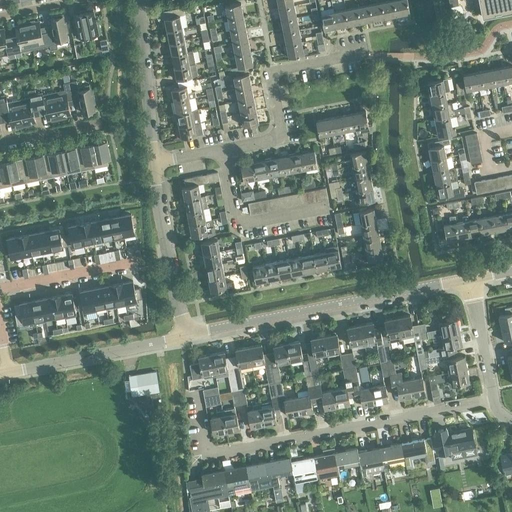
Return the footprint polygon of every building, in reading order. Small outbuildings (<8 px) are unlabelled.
[(277,0),(279,8),(295,5),(293,0),(277,0)] [(395,0),(393,0),(382,2),(385,18),(398,15),(395,0)] [(410,13),(407,0),(395,0),(398,15),(410,13)] [(511,0),(479,0),(483,17),(511,10),(511,9),(511,8),(511,0)] [(374,20),(385,18),(382,2),(371,5),(374,20)] [(226,6),(228,18),(244,15),(241,3),(226,6)] [(352,5),(353,8),(346,9),(349,25),(361,22),(358,7),(357,4),(352,5)] [(297,18),(295,5),(279,8),(282,21),(297,18)] [(361,22),(374,20),(371,5),(358,7),(361,22)] [(341,10),(334,12),(337,27),(349,25),(346,9),(345,6),(340,7),(341,10)] [(165,19),(167,30),(183,27),(180,16),(185,15),(185,14),(188,14),(186,8),(184,8),(169,10),(171,18),(165,19)] [(328,13),(321,14),(324,30),(337,27),(334,12),(333,8),(328,9),(328,13)] [(90,9),(84,10),(89,35),(100,33),(97,16),(95,16),(93,10),(91,10),(90,9)] [(77,38),(89,35),(84,10),(77,12),(77,13),(75,14),(76,20),(74,21),(77,38)] [(54,31),(48,32),(50,46),(51,50),(58,48),(57,44),(68,42),(66,32),(68,31),(66,22),(64,22),(63,15),(55,16),(56,18),(51,19),(54,31)] [(231,31),(246,28),(244,15),(228,18),(231,31)] [(299,29),(297,18),(282,21),(284,33),(299,29)] [(33,49),(50,46),(48,32),(42,33),(39,21),(34,22),(34,21),(27,22),(33,49)] [(22,51),(33,49),(27,22),(20,24),(20,25),(16,26),(18,38),(12,40),(15,53),(16,57),(23,56),(22,51)] [(183,27),(167,30),(170,43),(185,40),(183,27)] [(248,40),(246,28),(231,31),(233,43),(248,40)] [(0,56),(15,53),(12,40),(6,41),(4,29),(0,29),(0,56)] [(286,45),(302,42),(299,29),(284,33),(286,45)] [(106,39),(101,40),(103,50),(103,51),(109,50),(109,49),(107,38),(106,39)] [(325,50),(323,38),(317,39),(318,44),(317,44),(319,51),(325,50)] [(170,43),(172,55),(188,52),(185,40),(170,43)] [(236,55),(251,52),(248,40),(233,43),(236,55)] [(303,49),(302,42),(286,45),(289,57),(304,54),(308,53),(307,48),(303,49)] [(77,57),(83,56),(80,43),(74,44),(77,57)] [(188,52),(172,55),(175,67),(190,64),(190,65),(196,63),(194,51),(188,52)] [(253,65),(251,52),(236,55),(238,67),(231,69),(232,74),(246,71),(245,66),(253,65)] [(179,84),(186,82),(193,81),(190,65),(190,64),(175,67),(177,80),(178,80),(179,84)] [(511,65),(500,68),(503,83),(511,81),(511,65)] [(503,83),(500,68),(488,70),(491,86),(492,89),(497,88),(496,84),(503,83)] [(488,70),(476,73),(479,88),(479,92),(484,91),(484,87),(491,86),(488,70)] [(466,90),(479,88),(476,73),(463,75),(466,90)] [(234,77),(236,89),(252,86),(249,74),(234,77)] [(427,82),(430,95),(445,92),(450,91),(448,78),(443,79),(427,82)] [(77,80),(70,82),(74,99),(80,98),(83,113),(87,112),(88,113),(95,111),(93,104),(95,103),(93,94),(92,94),(89,84),(78,87),(77,80)] [(60,119),(67,117),(66,116),(71,115),(68,100),(74,99),(70,82),(63,83),(65,90),(54,92),(60,119)] [(172,89),(174,101),(190,98),(197,97),(196,92),(189,93),(186,82),(179,84),(179,88),(172,89)] [(252,86),(236,89),(239,102),(254,99),(252,86)] [(30,97),(19,99),(24,126),(31,125),(31,123),(36,122),(35,117),(40,115),(39,107),(36,93),(35,89),(28,90),(30,97)] [(36,93),(39,107),(40,115),(46,114),(47,120),(52,119),(52,120),(60,119),(54,92),(43,94),(42,92),(36,93)] [(445,92),(430,95),(432,106),(448,103),(445,92)] [(6,95),(0,96),(0,98),(5,121),(11,119),(12,127),(17,126),(17,128),(24,126),(19,99),(8,102),(6,95)] [(192,111),(192,110),(190,98),(174,101),(177,114),(192,111)] [(502,113),(509,112),(507,101),(506,98),(499,99),(501,107),(502,113)] [(239,102),(241,113),(257,110),(254,99),(239,102)] [(448,103),(432,106),(435,119),(450,116),(465,113),(471,112),(469,106),(467,107),(463,107),(464,109),(456,111),(456,109),(453,110),(452,103),(448,103)] [(177,114),(179,126),(201,121),(199,109),(192,110),(192,111),(177,114)] [(259,123),(257,110),(241,113),(244,126),(259,123)] [(366,111),(353,113),(356,129),(357,136),(363,134),(362,132),(370,130),(370,133),(372,133),(372,128),(369,128),(366,111)] [(353,113),(340,116),(343,131),(356,129),(353,113)] [(340,116),(329,118),(332,134),(343,131),(340,116)] [(450,116),(435,119),(438,137),(456,133),(455,127),(452,128),(450,116)] [(319,136),(332,134),(329,118),(316,121),(319,136)] [(205,129),(203,129),(201,121),(179,126),(182,138),(206,134),(205,129)] [(465,135),(466,141),(478,138),(477,133),(465,135)] [(427,143),(431,160),(446,157),(444,144),(450,143),(449,138),(427,143)] [(479,144),(478,138),(466,141),(467,147),(479,144)] [(89,144),(94,168),(108,165),(107,159),(111,158),(107,140),(89,144)] [(89,144),(76,147),(81,171),(94,168),(89,144)] [(480,150),(479,144),(467,147),(468,152),(480,150)] [(76,147),(62,150),(67,173),(81,171),(76,147)] [(62,150),(48,153),(53,176),(67,173),(62,150)] [(315,150),(302,153),(305,169),(318,166),(315,150)] [(351,159),(353,166),(368,163),(366,150),(343,155),(344,160),(351,159)] [(469,158),(481,156),(480,150),(468,152),(469,158)] [(48,153),(35,156),(39,179),(53,176),(48,153)] [(302,153),(291,155),(294,171),(305,169),(302,153)] [(291,155),(278,157),(281,174),(294,171),(291,155)] [(35,156),(21,159),(26,182),(39,179),(35,156)] [(482,161),(481,156),(469,158),(471,164),(482,161)] [(278,157),(266,160),(269,176),(281,174),(278,157)] [(449,169),(446,157),(431,160),(433,172),(449,169)] [(21,159),(7,162),(12,185),(26,182),(21,159)] [(266,160),(254,162),(257,179),(269,176),(266,160)] [(0,187),(12,185),(7,162),(0,163),(0,187)] [(244,181),(257,179),(254,162),(241,165),(244,181)] [(371,175),(368,163),(353,166),(355,178),(371,175)] [(436,185),(451,181),(458,180),(455,168),(449,169),(433,172),(436,185)] [(183,187),(185,199),(201,196),(199,184),(220,180),(218,172),(185,178),(186,186),(183,187)] [(373,188),(371,175),(355,178),(357,190),(353,191),(353,192),(373,188)] [(508,175),(502,176),(505,188),(510,187),(508,175)] [(505,188),(502,176),(497,178),(499,190),(505,188)] [(497,178),(491,179),(493,191),(499,190),(497,178)] [(493,191),(491,179),(485,180),(488,192),(493,191)] [(485,180),(480,181),(482,193),(488,192),(485,180)] [(452,189),(451,181),(436,185),(438,197),(439,201),(465,196),(464,189),(462,190),(460,188),(457,188),(452,189)] [(476,194),(482,193),(480,181),(474,182),(476,194)] [(326,187),(320,189),(322,201),(328,199),(326,187)] [(373,188),(353,192),(355,203),(375,200),(373,188)] [(322,201),(320,189),(314,190),(316,202),(322,201)] [(314,190),(308,191),(310,203),(316,202),(314,190)] [(308,191),(302,192),(304,204),(310,203),(308,191)] [(302,192),(296,193),(299,205),(304,204),(302,192)] [(299,205),(296,193),(290,195),(293,206),(299,205)] [(185,199),(187,212),(204,209),(208,208),(205,195),(201,196),(185,199)] [(290,195),(284,196),(287,208),(293,206),(290,195)] [(287,208),(284,196),(278,197),(281,209),(287,208)] [(278,197),(272,198),(275,210),(281,209),(278,197)] [(275,210),(272,198),(266,199),(269,211),(275,210)] [(266,199),(260,200),(263,212),(269,211),(266,199)] [(260,200),(254,202),(257,214),(263,212),(260,200)] [(251,215),(257,214),(254,202),(249,203),(251,215)] [(358,211),(361,224),(376,221),(374,208),(363,210),(363,208),(358,209),(359,211),(358,211)] [(187,212),(190,224),(206,221),(204,209),(187,212)] [(499,214),(493,215),(496,231),(508,228),(504,210),(498,211),(499,214)] [(340,213),(334,214),(337,228),(343,227),(340,213)] [(130,214),(120,216),(124,234),(134,232),(130,214)] [(451,224),(444,225),(447,240),(459,238),(456,222),(455,215),(452,216),(452,215),(449,216),(451,224)] [(463,221),(456,222),(459,238),(472,235),(469,220),(468,215),(462,217),(463,221)] [(493,215),(480,218),(483,233),(496,231),(493,215)] [(124,234),(120,216),(110,218),(114,236),(113,236),(114,240),(125,238),(124,234)] [(104,238),(113,236),(114,236),(110,218),(100,220),(104,238)] [(472,235),(483,233),(480,218),(469,220),(472,235)] [(104,238),(100,220),(90,222),(94,240),(104,238)] [(207,228),(206,221),(190,224),(192,236),(201,235),(202,236),(215,234),(214,226),(207,228)] [(379,233),(376,221),(361,224),(363,236),(379,233)] [(80,224),(84,242),(94,240),(90,222),(80,224)] [(85,246),(84,242),(80,224),(69,226),(70,234),(66,235),(68,245),(73,244),(73,248),(74,248),(84,246),(85,246)] [(68,245),(66,235),(60,236),(59,229),(48,231),(52,249),(68,245)] [(48,231),(38,233),(42,251),(52,249),(48,231)] [(32,253),(42,251),(38,233),(28,235),(32,253)] [(381,245),(379,233),(363,236),(366,248),(381,245)] [(22,254),(32,253),(28,235),(18,237),(22,254)] [(22,254),(18,237),(8,239),(11,257),(22,254)] [(202,242),(204,254),(220,251),(218,239),(202,242)] [(338,245),(325,248),(326,252),(329,268),(342,266),(338,245)] [(375,259),(384,257),(381,245),(366,248),(368,260),(375,259)] [(222,263),(220,251),(204,254),(206,267),(222,263)] [(317,271),(329,268),(326,252),(314,254),(317,271)] [(351,268),(348,252),(342,253),(345,270),(351,268)] [(314,254),(302,256),(305,273),(317,271),(314,254)] [(293,275),(305,273),(302,256),(289,259),(293,275)] [(289,259),(277,261),(280,278),(293,275),(289,259)] [(268,280),(280,278),(277,261),(265,264),(268,280)] [(209,279),(225,276),(222,263),(206,267),(209,279)] [(256,283),(268,280),(265,264),(253,266),(253,269),(254,274),(256,283)] [(226,282),(225,276),(209,279),(211,291),(226,288),(227,293),(236,291),(234,281),(226,282)] [(133,281),(122,283),(126,305),(137,303),(136,299),(142,298),(140,288),(134,289),(133,281)] [(126,305),(122,283),(112,285),(115,303),(116,307),(126,305)] [(102,287),(105,305),(106,305),(115,303),(112,285),(102,287)] [(105,305),(102,287),(92,289),(95,307),(96,307),(105,305)] [(85,313),(97,311),(96,307),(95,307),(92,289),(81,291),(85,313)] [(61,295),(65,317),(76,315),(72,293),(61,295)] [(55,315),(55,319),(65,317),(61,295),(51,297),(55,315)] [(55,315),(51,297),(41,299),(45,317),(55,315)] [(41,299),(31,301),(35,319),(34,319),(35,323),(46,321),(45,317),(41,299)] [(16,312),(18,322),(34,319),(35,319),(31,301),(20,303),(21,303),(22,311),(16,312)] [(499,316),(502,330),(511,328),(511,306),(504,308),(506,315),(499,316)] [(435,337),(438,336),(459,331),(457,319),(447,321),(446,314),(438,315),(439,322),(441,328),(434,330),(435,337)] [(410,315),(397,318),(401,335),(401,339),(414,337),(417,354),(424,352),(423,351),(421,339),(418,324),(412,326),(410,315)] [(388,338),(401,335),(397,318),(385,320),(388,338)] [(373,322),(360,325),(363,342),(364,346),(377,344),(377,347),(380,361),(386,360),(384,346),(380,327),(374,328),(373,322)] [(428,338),(425,323),(418,324),(421,339),(428,338)] [(351,345),(363,342),(360,325),(347,327),(351,345)] [(504,342),(511,340),(511,344),(511,328),(502,330),(504,342)] [(438,350),(439,354),(444,353),(445,354),(456,352),(455,346),(462,344),(459,331),(438,336),(439,342),(443,341),(444,347),(438,348),(438,350)] [(337,334),(324,336),(327,354),(340,351),(337,334)] [(315,356),(327,354),(324,336),(311,339),(312,342),(314,356),(315,356)] [(299,341),(287,343),(290,361),(303,358),(299,341)] [(312,342),(306,343),(309,361),(312,374),(319,373),(317,362),(315,356),(314,356),(312,342)] [(275,352),(269,353),(275,382),(281,380),(277,363),(290,361),(287,343),(274,346),(275,352)] [(262,344),(249,347),(253,369),(266,366),(268,383),(275,382),(269,353),(264,354),(262,344)] [(390,345),(384,346),(386,360),(393,359),(390,345)] [(238,357),(232,358),(238,389),(244,388),(241,371),(253,369),(249,347),(236,349),(238,357)] [(424,352),(425,357),(432,356),(439,355),(439,354),(438,350),(438,348),(423,351),(424,352)] [(225,351),(212,354),(216,375),(216,377),(228,375),(231,390),(238,389),(232,358),(226,359),(225,351)] [(353,352),(346,353),(349,367),(356,366),(353,352)] [(424,352),(417,354),(420,369),(427,368),(426,364),(425,357),(424,352)] [(340,355),(343,368),(349,367),(346,353),(340,355)] [(190,364),(193,375),(187,377),(188,380),(194,378),(204,376),(205,377),(216,375),(212,354),(199,357),(200,362),(190,364)] [(441,361),(439,355),(432,356),(425,357),(426,364),(441,361)] [(447,359),(449,372),(467,369),(464,356),(447,359)] [(393,359),(386,360),(389,375),(393,393),(399,392),(400,398),(413,395),(410,379),(403,380),(401,372),(396,373),(393,359)] [(386,360),(380,361),(383,377),(389,375),(386,360)] [(309,361),(303,362),(306,376),(312,374),(309,361)] [(359,366),(361,378),(370,376),(367,364),(359,366)] [(356,366),(349,367),(355,396),(356,400),(362,399),(363,405),(375,403),(372,386),(360,389),(358,381),(359,381),(356,366)] [(346,387),(334,389),(337,406),(350,403),(349,398),(355,396),(349,367),(343,368),(346,387)] [(469,382),(467,369),(449,372),(428,376),(431,391),(438,389),(437,383),(451,380),(452,385),(469,382)] [(133,396),(139,395),(159,391),(156,371),(129,375),(133,396)] [(319,373),(312,374),(318,404),(324,403),(325,408),(337,406),(334,389),(322,392),(319,373)] [(309,394),(297,397),(300,413),(313,411),(312,405),(318,404),(312,374),(306,376),(309,394)] [(422,377),(410,379),(413,395),(425,393),(422,377)] [(281,380),(275,382),(278,397),(284,396),(282,384),(281,380)] [(272,401),(260,403),(264,424),(276,422),(275,416),(281,415),(278,397),(275,382),(268,383),(269,387),(272,401)] [(385,384),(372,386),(375,403),(388,400),(385,384)] [(210,388),(203,389),(205,396),(219,393),(218,387),(210,388)] [(244,388),(238,389),(241,404),(247,403),(244,388)] [(238,389),(231,390),(234,406),(241,404),(238,389)] [(433,402),(440,401),(438,389),(431,391),(433,402)] [(219,393),(205,396),(206,403),(221,400),(219,393)] [(288,416),(300,413),(297,397),(284,399),(288,416)] [(251,426),(264,424),(260,403),(253,404),(254,409),(248,410),(251,426)] [(230,408),(223,410),(227,431),(239,429),(236,412),(231,414),(230,408)] [(214,434),(227,431),(223,410),(216,411),(217,416),(211,417),(214,434)] [(436,435),(434,436),(437,451),(439,451),(439,454),(450,452),(452,460),(477,455),(472,428),(448,433),(447,428),(435,430),(436,435)] [(430,438),(402,443),(406,460),(405,460),(407,468),(413,467),(412,459),(425,457),(426,464),(435,463),(434,459),(430,438)] [(402,443),(380,447),(384,465),(405,460),(406,460),(402,443)] [(380,447),(358,452),(361,465),(360,465),(361,469),(384,465),(380,447)] [(324,454),(313,456),(317,479),(339,475),(338,469),(335,452),(334,448),(323,450),(324,454)] [(357,448),(335,452),(338,469),(360,465),(361,465),(358,452),(357,448)] [(502,460),(496,461),(499,473),(504,472),(504,473),(511,471),(511,452),(500,454),(502,460)] [(291,456),(290,456),(293,474),(294,478),(297,492),(303,491),(304,481),(317,479),(313,456),(304,458),(303,454),(291,456)] [(290,456),(268,461),(271,478),(272,483),(274,489),(280,488),(278,477),(293,474),(290,456)] [(268,461),(246,465),(250,482),(271,478),(268,461)] [(246,465),(224,469),(227,485),(229,494),(236,493),(235,489),(250,486),(250,482),(246,465)] [(195,479),(189,481),(192,497),(190,497),(193,511),(201,511),(210,510),(208,499),(218,497),(218,498),(229,496),(229,494),(227,485),(224,469),(202,474),(203,478),(195,479)]
